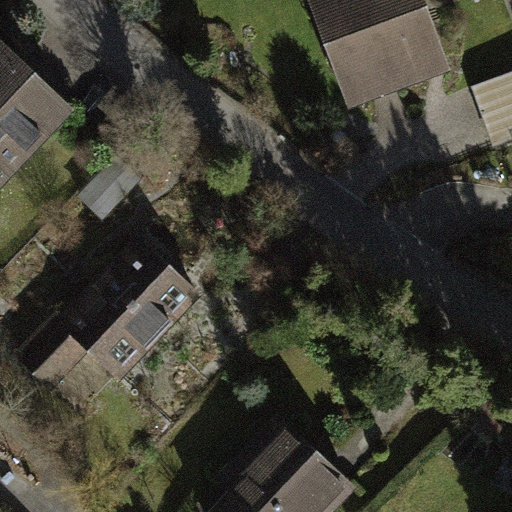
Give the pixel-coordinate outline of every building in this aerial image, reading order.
[(416,0),(318,0),(353,98),(441,68),(416,0)] [(0,183),(66,114),(0,50),(0,183)] [(511,76),(475,90),(496,149),(511,142),(511,76)] [(205,301),(142,240),(62,322),(124,384),(205,301)] [(327,511),(350,490),(285,425),(203,507),(208,511),(327,511)]
